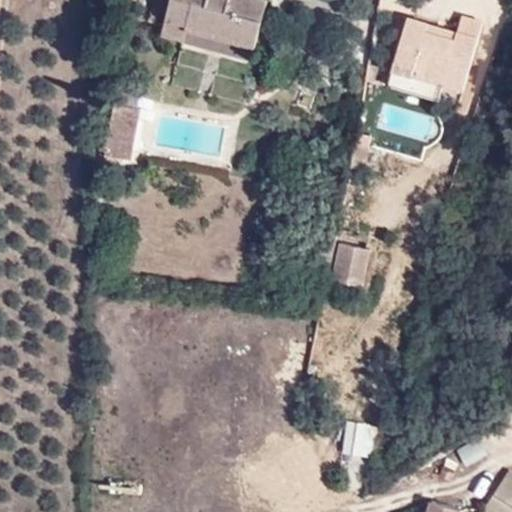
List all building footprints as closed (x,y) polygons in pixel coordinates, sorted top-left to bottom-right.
[(176,0),(176,2),(166,0),(160,0),(152,31),(193,43),(258,59),(270,12),(237,3),(237,0),(176,0)] [(411,104),(416,91),(466,104),(486,37),(462,29),(459,42),(456,52),(428,44),(430,33),(410,27),(387,98),(411,104)] [(459,42),(430,33),(428,44),(456,52),(459,42)] [(386,80),(365,77),(362,92),(382,96),(386,80)] [(143,117),(117,113),(112,176),(138,179),(143,117)] [(369,149),(353,147),(351,158),(367,160),(369,149)] [(363,184),(367,160),(351,158),(347,181),(363,184)] [(371,198),(345,194),(338,237),(363,240),(371,198)] [(313,287),(328,290),(336,244),(322,242),(313,287)] [(333,292),(365,298),(371,262),(339,257),(333,292)] [(406,298),(421,302),(430,272),(414,268),(406,298)] [(344,455),(374,457),(376,423),(345,422),(344,455)] [(442,472),(449,477),(455,471),(448,465),(442,472)] [(511,511),(511,475),(490,509),(492,511),(511,511)] [(462,511),(463,510),(434,500),(429,511),(462,511)]
